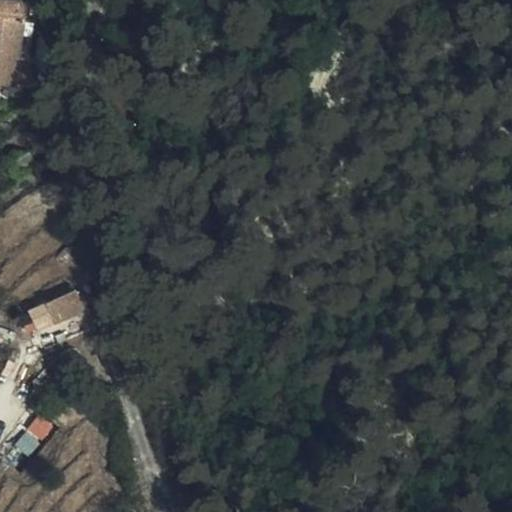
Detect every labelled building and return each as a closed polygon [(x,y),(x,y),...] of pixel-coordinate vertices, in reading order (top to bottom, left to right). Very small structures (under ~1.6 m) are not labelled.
[(17,83),(18,68),(25,20),(0,16),(0,82),(16,84),(17,83)] [(33,70),(18,68),(17,83),(31,85),(33,70)] [(14,163),(21,174),(37,163),(30,153),(14,163)] [(58,321),(85,311),(77,291),(51,302),(58,321)] [(0,329),(0,346),(10,350),(16,332),(1,326),(0,329)]
